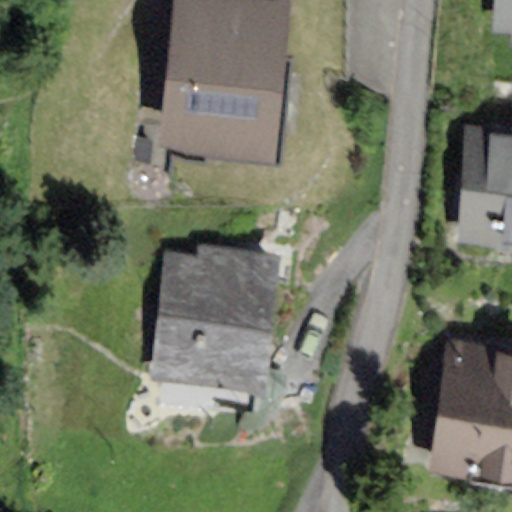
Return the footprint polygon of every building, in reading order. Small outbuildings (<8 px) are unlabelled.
[(259,1),(247,0),(159,0),(145,146),(243,156),(259,1)] [(511,0),(499,0),(498,51),(511,51),(511,0)] [(511,132),(468,128),(454,245),(511,251),(511,132)] [(262,259),(163,247),(145,386),(244,398),(262,259)] [(511,467),(511,357),(445,346),(422,474),(508,489),(511,467)]
